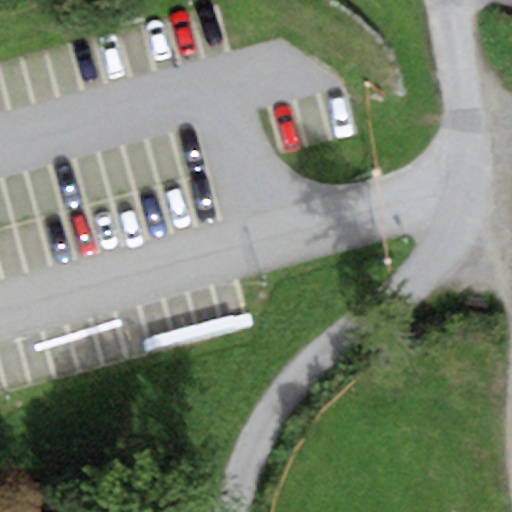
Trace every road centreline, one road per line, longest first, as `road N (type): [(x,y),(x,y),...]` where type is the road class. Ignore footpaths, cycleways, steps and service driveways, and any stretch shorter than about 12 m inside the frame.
road 1 (unclassified): [(237,511),(266,431),(431,243),(461,183)]
road 2 (unclassified): [(445,0),(464,122),(461,183)]
